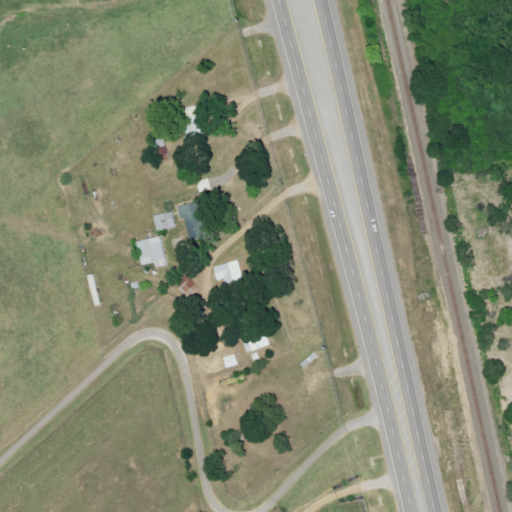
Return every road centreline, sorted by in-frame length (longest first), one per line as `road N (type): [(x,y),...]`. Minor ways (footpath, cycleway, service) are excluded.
road 1 (residential): [(389,416),(321,454),(260,511),(215,504),(173,336),(140,336),(0,465)]
road 2 (primary): [(411,511),(298,0)]
